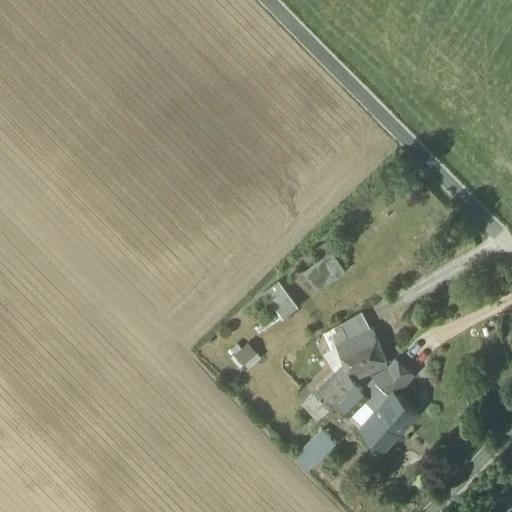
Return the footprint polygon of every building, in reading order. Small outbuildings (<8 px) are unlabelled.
[(316,286),(345,269),(333,251),(306,269),(316,286)] [(296,304),(283,284),(268,294),(282,315),(296,304)] [(324,313),(336,304),(324,289),(312,297),(324,313)] [(341,325),(323,336),(330,350),(338,347),(337,346),(349,340),(341,325)] [(349,340),(337,346),(338,347),(345,364),(353,380),(354,385),(386,365),(372,330),(349,340)] [(258,356),(247,343),(237,353),(248,366),(258,356)] [(233,381),(240,376),(218,349),(210,355),(233,381)] [(395,360),(387,367),(371,376),(372,377),(374,378),(379,383),(380,382),(387,388),(387,387),(404,368),(395,360)] [(345,364),(314,393),(329,408),(354,385),(353,380),(345,364)] [(404,368),(387,387),(395,394),(412,375),(404,368)] [(374,378),(362,392),(367,397),(379,383),(374,378)] [(387,388),(380,382),(379,383),(367,397),(364,400),(365,401),(375,410),(362,425),(361,426),(385,447),(415,412),(395,394),(387,387),(387,388)] [(358,389),(340,405),(349,416),(350,415),(365,401),(364,400),(367,397),(362,392),(358,388),(357,389),(358,389)] [(329,408),(314,393),(302,404),(318,420),(329,408)] [(365,401),(350,415),(362,425),(375,410),(365,401)] [(323,430),(294,457),(307,470),(336,443),(323,430)] [(355,432),(344,450),(360,461),(371,443),(355,432)]
